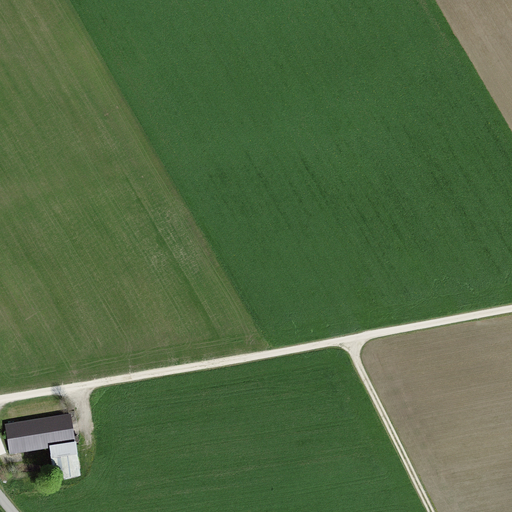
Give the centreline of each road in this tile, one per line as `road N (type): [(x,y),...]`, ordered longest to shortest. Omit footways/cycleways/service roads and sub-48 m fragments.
road 1 (track): [(511,309),(0,401)]
road 2 (track): [(429,511),(346,340)]
